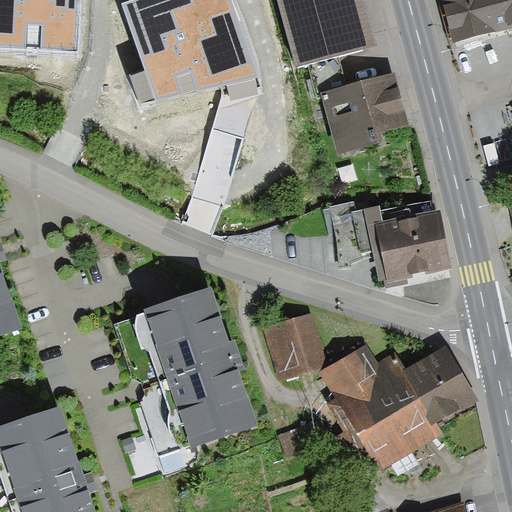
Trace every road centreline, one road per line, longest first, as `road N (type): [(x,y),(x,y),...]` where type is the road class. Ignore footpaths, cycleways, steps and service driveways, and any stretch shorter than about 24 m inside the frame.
road 1 (residential): [(489,330),(430,328),(239,267),(0,160)]
road 2 (secondary): [(409,0),(489,330)]
